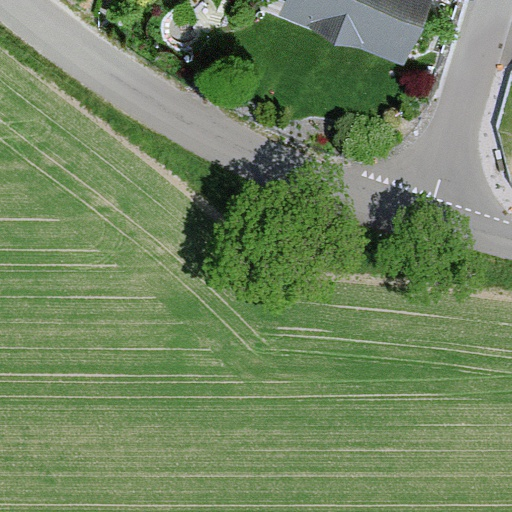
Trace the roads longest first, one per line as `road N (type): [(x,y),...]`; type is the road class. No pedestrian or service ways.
road 1 (unclassified): [(20,0),(189,117),(322,183),(427,221)]
road 2 (residential): [(494,0),(427,221)]
